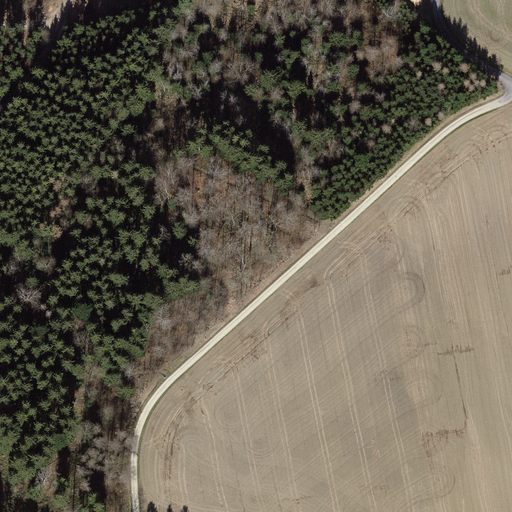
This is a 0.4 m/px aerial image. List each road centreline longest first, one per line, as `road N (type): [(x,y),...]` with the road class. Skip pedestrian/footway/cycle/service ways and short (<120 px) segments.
road 1 (track): [(511,97),(449,129),(175,371),(141,412),(131,458),(134,511)]
road 2 (track): [(0,115),(70,0)]
